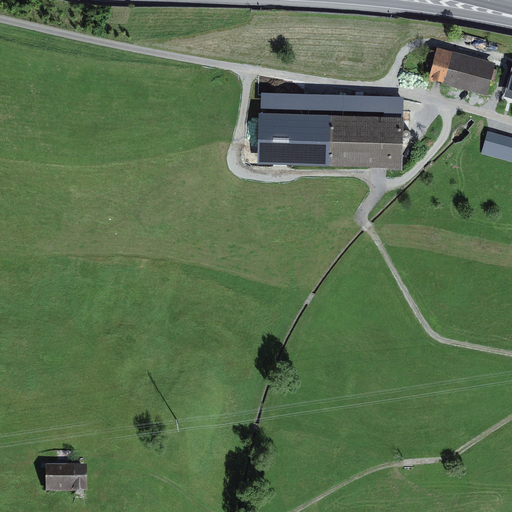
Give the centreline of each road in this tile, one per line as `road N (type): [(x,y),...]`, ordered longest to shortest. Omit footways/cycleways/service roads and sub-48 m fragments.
road 1 (unclassified): [(0,20),(453,105),(511,124)]
road 2 (track): [(453,105),(443,137),(417,170),(374,194),(359,236),(416,332),(511,354)]
road 3 (track): [(511,403),(430,453),(273,511)]
road 4 (track): [(214,511),(127,467),(41,452)]
road 5 (motorway): [(352,0),(511,22)]
